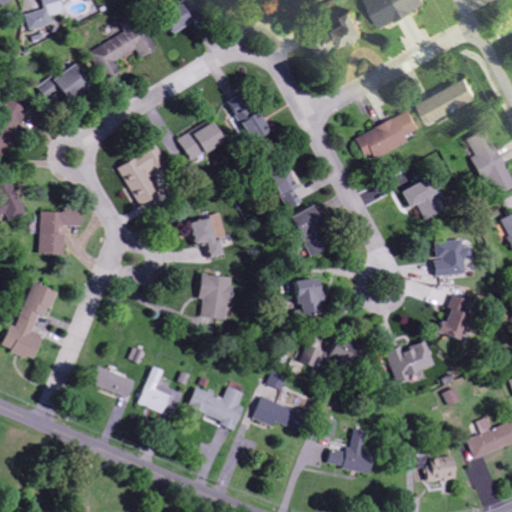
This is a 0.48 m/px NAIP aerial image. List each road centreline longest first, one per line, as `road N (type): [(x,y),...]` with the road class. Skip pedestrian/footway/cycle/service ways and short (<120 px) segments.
road 1 (tertiary): [(506,511),(236,505),(0,406)]
road 2 (residential): [(37,422),(113,253),(113,220),(91,177),(97,132),(237,46)]
road 3 (residential): [(281,65),(296,99),(328,105),(476,27)]
road 4 (residential): [(377,255),(314,129),(313,107)]
